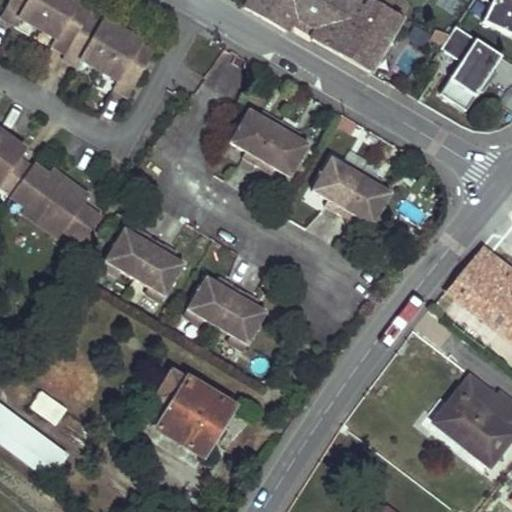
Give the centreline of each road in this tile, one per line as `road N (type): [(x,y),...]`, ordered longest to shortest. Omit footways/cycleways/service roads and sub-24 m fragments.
road 1 (tertiary): [(500,183),(352,369),(259,511)]
road 2 (residential): [(500,183),(187,5)]
road 3 (residential): [(0,67),(119,135),(187,5)]
